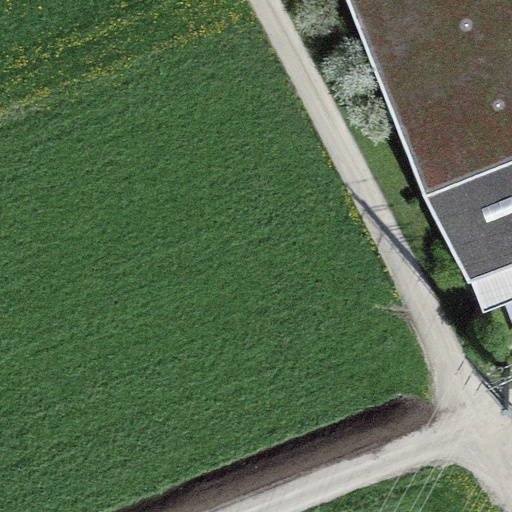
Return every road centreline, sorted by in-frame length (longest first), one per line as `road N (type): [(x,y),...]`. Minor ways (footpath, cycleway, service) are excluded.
road 1 (track): [(261,0),(511,480)]
road 2 (track): [(251,511),(511,408)]
